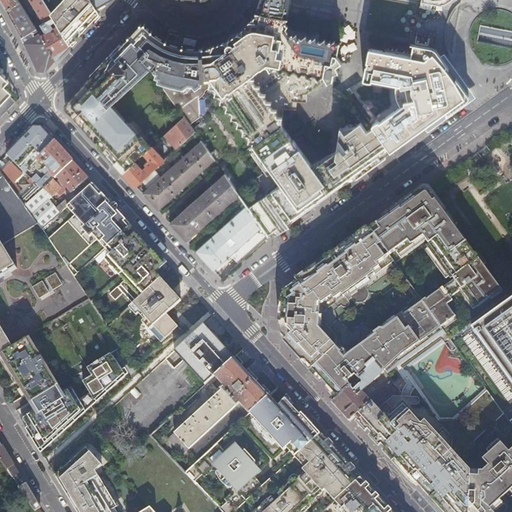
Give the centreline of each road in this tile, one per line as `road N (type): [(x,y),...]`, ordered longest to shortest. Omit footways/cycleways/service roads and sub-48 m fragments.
road 1 (residential): [(224,303),(511,94)]
road 2 (residential): [(224,303),(412,511)]
road 3 (residential): [(36,101),(224,303)]
road 4 (residential): [(133,0),(36,101)]
